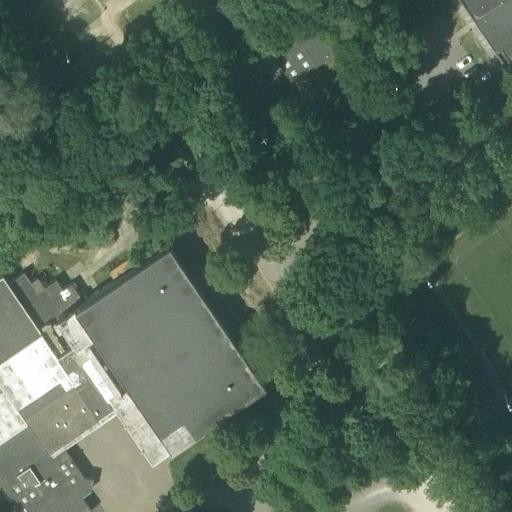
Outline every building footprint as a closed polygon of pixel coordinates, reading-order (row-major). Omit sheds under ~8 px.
[(511,64),(511,0),(459,0),(496,53),(501,49),(511,65),(511,64)] [(316,65),(317,64),(341,47),(314,8),(264,42),(278,62),(302,45),(316,65)] [(133,134),(125,122),(117,128),(125,140),(133,134)] [(90,511),(92,511),(80,494),(87,488),(89,479),(81,478),(82,473),(59,441),(113,404),(151,460),(264,383),(235,342),(249,332),(199,262),(185,272),(165,244),(86,302),(73,283),(65,289),(58,279),(46,287),(40,277),(33,281),(26,271),(10,282),(4,274),(0,276),(0,500),(0,499),(0,490),(2,489),(17,511),(26,504),(31,511),(90,511)] [(379,289),(368,297),(372,304),(384,296),(379,289)]
